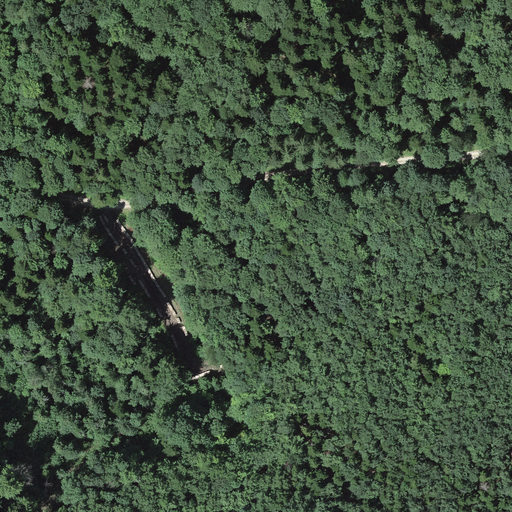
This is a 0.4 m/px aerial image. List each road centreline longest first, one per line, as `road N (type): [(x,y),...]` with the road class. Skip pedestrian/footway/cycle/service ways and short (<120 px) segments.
road 1 (track): [(511,149),(256,174),(131,202),(102,203),(0,176)]
road 2 (track): [(102,203),(194,367),(182,388),(38,511)]
